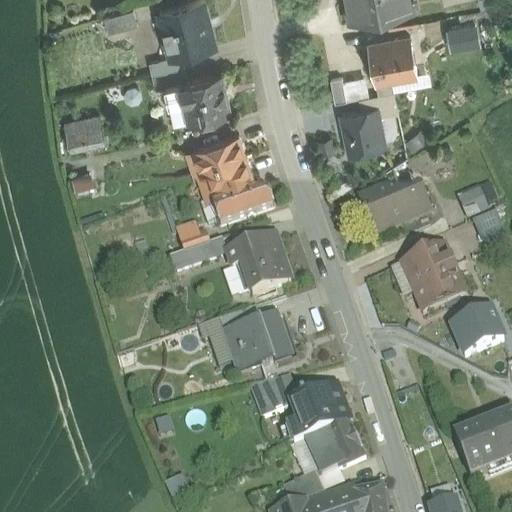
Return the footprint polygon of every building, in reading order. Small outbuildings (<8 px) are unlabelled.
[(411,0),(346,0),(352,25),(414,11),(411,0)] [(206,2),(160,15),(172,58),(218,46),(206,2)] [(106,29),(136,25),(134,9),(104,13),(106,29)] [(369,36),(377,79),(420,70),(412,27),(369,36)] [(191,120),(234,109),(223,65),(179,76),(191,120)] [(360,94),(363,106),(381,103),(382,111),(399,107),(395,87),(360,94)] [(342,111),(350,152),(389,144),(382,111),(381,103),(363,106),(342,111)] [(65,150),(100,144),(95,114),(59,120),(65,150)] [(248,147),(241,129),(189,148),(196,166),(248,147)] [(333,137),(320,138),(322,153),(335,151),(333,137)] [(254,166),(248,147),(196,166),(202,184),(254,166)] [(261,184),(254,166),(202,184),(208,202),(216,200),(261,184)] [(67,177),(71,200),(94,195),(89,172),(67,177)] [(418,173),(361,197),(377,236),(434,213),(418,173)] [(269,181),(261,184),(216,200),(223,220),(276,201),(269,181)] [(458,198),(468,221),(491,211),(482,189),(458,198)] [(478,248),(503,240),(495,214),(470,222),(478,248)] [(242,266),(253,298),(293,285),(277,237),(226,253),(232,269),(242,266)] [(447,243),(400,262),(422,315),(469,296),(447,243)] [(279,314),(222,333),(237,378),(294,359),(279,314)] [(454,329),(467,359),(504,344),(491,314),(454,329)] [(309,439),(354,422),(339,383),(294,400),(300,415),(286,421),(295,444),(309,439)] [(511,414),(456,437),(475,484),(511,469),(511,414)] [(324,477),(369,460),(354,422),(309,439),(324,477)] [(180,479),(164,485),(170,502),(187,495),(180,479)] [(390,511),(386,482),(356,488),(355,483),(276,511),(390,511)]
